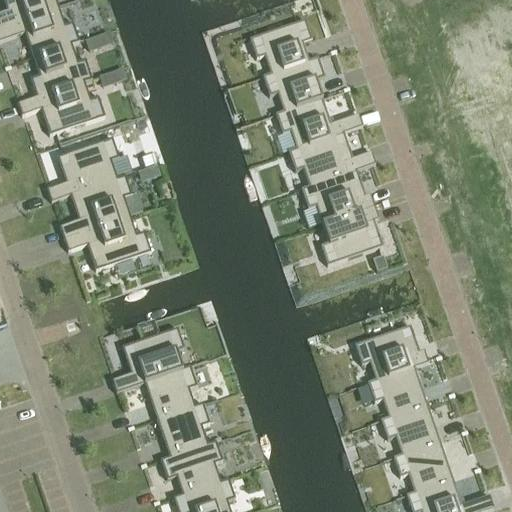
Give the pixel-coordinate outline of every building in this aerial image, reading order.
[(14,11),(0,15),(0,31),(19,25),(58,12),(53,0),(0,0),(3,8),(12,5),(14,11)] [(58,12),(19,25),(23,36),(32,62),(70,49),(78,46),(72,27),(64,29),(58,12)] [(305,22),(247,42),(254,63),(266,59),(272,76),(308,64),(302,46),(312,43),(305,22)] [(0,44),(23,36),(19,25),(0,31),(0,44)] [(93,41),(85,44),(89,56),(97,53),(93,41)] [(38,79),(29,83),(35,101),(44,98),(82,85),(83,86),(91,83),(85,65),(76,68),(70,49),(32,62),(38,79)] [(272,76),(260,80),(266,100),(279,96),(285,115),(321,102),(315,84),(325,80),(318,60),(308,64),(272,76)] [(114,74),(119,85),(127,82),(123,71),(114,74)] [(35,101),(16,107),(21,120),(48,111),(50,116),(41,119),(48,139),(57,135),(95,122),(104,119),(97,101),(89,104),(83,86),(82,85),(44,98),(35,101)] [(285,115),(273,119),(279,137),(291,133),(298,153),(344,137),(361,131),(357,117),(339,123),(329,127),(321,102),(285,115)] [(298,153),(286,157),(292,176),(304,172),(310,190),(357,174),(374,168),(370,155),(352,161),(342,164),(339,157),(350,154),(344,137),(298,153)] [(73,184),(46,193),(50,206),(68,200),(116,183),(111,166),(118,164),(111,142),(64,158),(55,161),(62,181),(71,178),(73,184)] [(147,172),(151,183),(160,180),(156,169),(147,172)] [(310,190),(298,194),(305,215),(318,211),(324,228),(370,212),(376,210),(372,196),(365,198),(357,174),(310,190)] [(86,222),(58,231),(63,243),(128,221),(122,202),(131,199),(125,180),(116,183),(68,200),(75,220),(84,217),(86,222)] [(330,246),(317,250),(324,270),(383,250),(376,230),(366,233),(363,226),(373,223),(380,221),(376,210),(370,212),(324,228),(330,246)] [(128,221),(63,243),(67,256),(95,247),(96,251),(87,254),(94,274),(103,271),(141,258),(150,255),(143,236),(135,239),(128,221)] [(382,260),(373,264),(377,275),(386,272),(382,260)] [(410,330),(354,349),(361,371),(366,369),(366,368),(369,367),(376,385),(414,372),(410,359),(407,350),(416,347),(410,330)] [(139,374),(111,383),(115,394),(142,385),(181,372),(175,353),(183,351),(178,336),(122,354),(127,368),(136,365),(138,371),(139,374)] [(423,355),(410,359),(414,372),(427,367),(423,355)] [(181,372),(142,385),(155,422),(194,409),(187,389),(196,388),(189,369),(181,372)] [(376,385),(367,388),(374,407),(382,404),(389,423),(427,410),(414,372),(376,385)] [(194,409),(155,422),(168,459),(206,446),(207,446),(201,428),(209,425),(202,406),(194,409)] [(389,423),(380,426),(387,446),(395,443),(402,462),(440,449),(427,410),(389,423)] [(168,459),(159,462),(166,482),(175,479),(181,497),(219,484),(220,483),(214,465),(213,466),(213,465),(221,462),(215,443),(207,446),(206,446),(168,459)] [(402,462),(393,465),(400,484),(408,481),(415,499),(453,486),(440,449),(402,462)] [(181,497),(172,500),(175,511),(229,511),(227,503),(235,500),(228,481),(220,483),(219,484),(181,497)] [(415,499),(406,502),(409,511),(461,511),(461,509),(453,486),(415,499)] [(492,511),(489,500),(461,509),(461,511),(492,511)]
